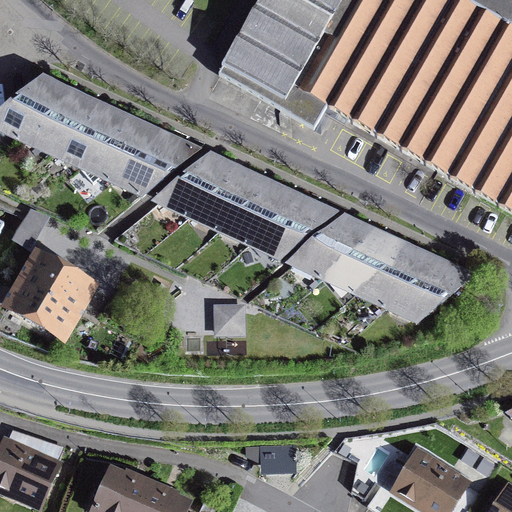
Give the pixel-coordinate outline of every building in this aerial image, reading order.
[(511,0),(255,0),(213,74),(316,132),(328,111),(511,215),(511,0)] [(28,134),(61,106),(44,85),(0,121),(0,122),(17,143),(28,134)] [(61,106),(28,134),(45,155),(58,145),(89,121),(71,98),(61,106)] [(102,110),(89,121),(58,145),(79,171),(91,161),(123,136),(102,110)] [(136,126),(123,136),(91,161),(109,183),(121,174),(153,148),(136,126)] [(164,140),(153,148),(121,174),(139,198),(183,163),(164,140)] [(208,159),(165,194),(182,216),(195,206),(226,182),(208,159)] [(239,171),(226,182),(195,206),(216,232),(228,222),(260,197),(239,171)] [(272,187),(260,197),(228,222),(246,244),(258,235),(290,209),(272,187)] [(301,200),(290,209),(258,235),(276,258),(320,224),(301,200)] [(347,224),(303,259),(321,281),(334,271),(364,247),(347,224)] [(378,236),(364,247),(334,271),(354,297),(367,287),(399,262),(378,236)] [(411,252),(399,262),(367,287),(385,309),(396,300),(429,274),(411,252)] [(99,289),(32,254),(0,315),(0,318),(66,353),(99,289)] [(440,265),(429,274),(396,300),(415,323),(459,289),(440,265)] [(217,301),(218,333),(249,331),(248,299),(217,301)] [(62,464),(4,438),(0,447),(0,493),(41,511),(62,464)] [(359,459),(362,443),(345,439),(342,455),(359,459)] [(268,470),(297,469),(296,448),(268,449),(268,470)] [(447,511),(465,484),(419,455),(399,487),(396,491),(409,499),(422,507),(429,511),(447,511)] [(90,511),(137,511),(149,486),(109,469),(90,511)] [(399,487),(385,478),(369,504),(381,511),(383,511),(396,491),(399,487)] [(187,511),(191,504),(149,486),(137,511),(187,511)] [(511,511),(511,489),(509,488),(495,511),(511,511)] [(400,511),(409,499),(396,491),(383,511),(400,511)] [(418,511),(422,507),(409,499),(400,511),(418,511)]
